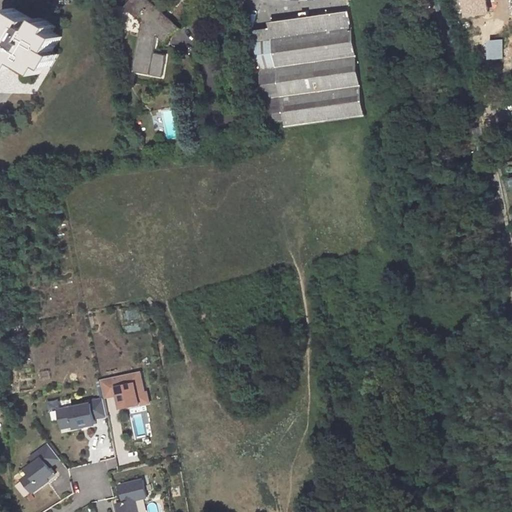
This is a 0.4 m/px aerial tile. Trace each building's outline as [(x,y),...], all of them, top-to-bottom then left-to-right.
[(150,0),(133,0),(127,8),(145,23),(134,72),(163,77),(167,56),(155,53),(158,35),(169,44),(172,35),(183,28),(150,0)] [(451,0),(459,28),(471,25),(464,0),(451,0)] [(35,19),(15,7),(2,26),(8,30),(0,42),(0,49),(10,56),(6,62),(17,68),(21,63),(39,74),(62,37),(53,31),(56,25),(48,20),(45,26),(39,22),(37,26),(32,24),(35,19)] [(348,11),(268,21),(284,127),(363,115),(348,11)] [(504,58),(504,39),(490,38),(490,58),(504,58)] [(164,110),(166,139),(182,137),(180,108),(164,110)] [(147,147),(133,150),(134,156),(135,160),(149,157),(147,147)] [(139,319),(138,309),(123,310),(124,320),(139,319)] [(102,378),(106,397),(118,395),(121,408),(151,402),(144,369),(102,378)] [(42,378),(52,377),(51,370),(41,371),(42,378)] [(63,429),(110,419),(105,397),(51,409),(53,420),(61,418),(63,429)] [(50,442),(30,455),(35,462),(19,472),(33,493),(49,482),(61,500),(79,489),(50,442)] [(143,511),(141,498),(151,496),(147,477),(120,482),(123,500),(116,502),(117,511),(143,511)]
